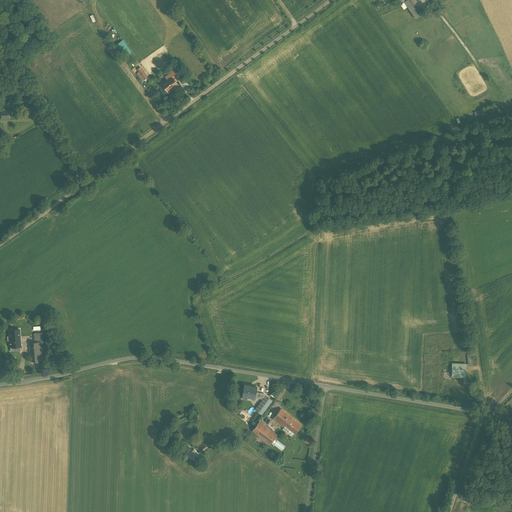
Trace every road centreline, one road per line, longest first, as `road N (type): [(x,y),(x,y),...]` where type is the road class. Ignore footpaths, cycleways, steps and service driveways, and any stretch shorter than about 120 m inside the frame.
road 1 (unclassified): [(483,413),(146,358),(0,385)]
road 2 (track): [(483,413),(446,133),(492,114),(496,100),(427,0)]
road 3 (unclassified): [(0,245),(331,0)]
